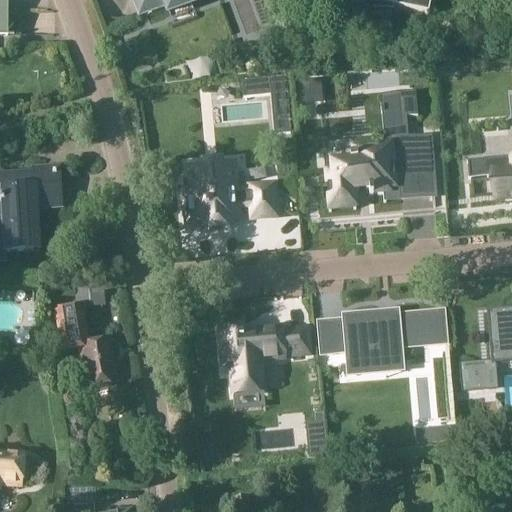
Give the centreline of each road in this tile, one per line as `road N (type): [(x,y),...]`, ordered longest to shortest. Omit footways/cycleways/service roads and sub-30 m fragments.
road 1 (residential): [(511,251),(138,286)]
road 2 (residential): [(138,286),(110,125),(65,0)]
road 3 (residential): [(171,511),(138,286)]
